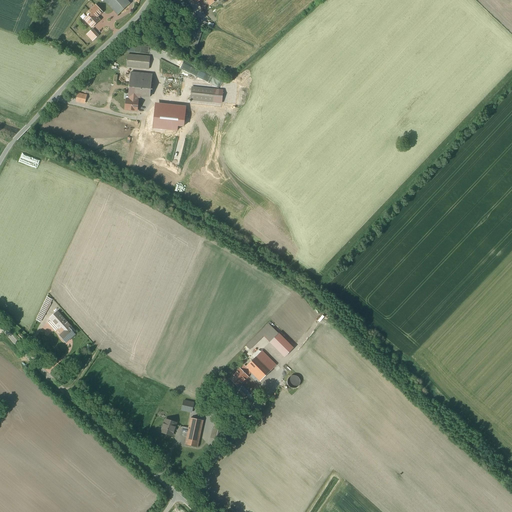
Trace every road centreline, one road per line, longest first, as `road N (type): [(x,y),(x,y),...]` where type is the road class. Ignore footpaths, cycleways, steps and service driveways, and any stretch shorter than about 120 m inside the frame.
road 1 (residential): [(0,325),(178,495)]
road 2 (unclassified): [(148,0),(0,161)]
